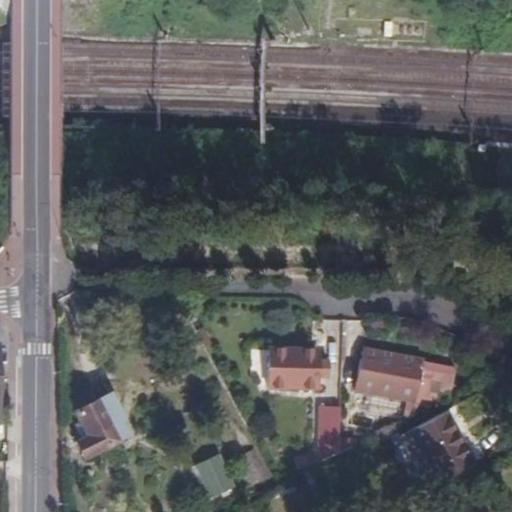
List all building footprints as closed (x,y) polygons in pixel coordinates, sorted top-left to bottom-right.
[(313,387),(315,350),(264,349),(263,386),(313,387)] [(349,404),(408,415),(444,397),(449,366),(358,349),(349,404)] [(122,420),(109,394),(69,414),(81,438),(72,443),(79,458),(125,436),(119,422),(122,420)] [(317,406),(315,461),(336,451),(338,408),(317,406)] [(468,441),(448,406),(404,431),(433,482),(466,464),(457,447),(468,441)] [(266,478),(251,449),(238,455),(252,486),(266,478)] [(232,486),(216,456),(196,466),(211,497),(232,486)]
